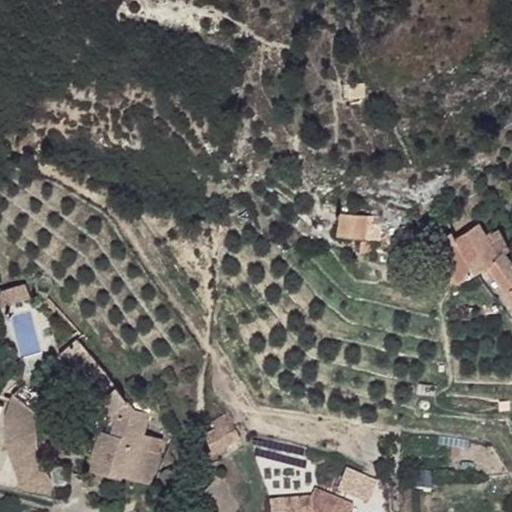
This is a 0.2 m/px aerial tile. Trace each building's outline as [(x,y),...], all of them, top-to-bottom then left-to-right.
[(339,200),(337,222),(358,226),(364,227),(366,205),(339,200)] [(487,246),(511,277),(511,236),(507,230),(500,234),(482,205),(456,221),(460,227),(479,251),(487,246)] [(358,226),(357,239),(371,241),(374,228),(364,227),(358,226)] [(440,240),(460,263),(479,251),(460,227),(440,240)] [(92,345),(76,355),(86,371),(79,375),(112,426),(109,446),(96,442),(86,474),(83,485),(116,494),(116,492),(144,501),(153,469),(143,466),(147,453),(142,452),(147,426),(135,420),(92,345)] [(39,405),(12,400),(14,428),(35,482),(60,467),(39,405)] [(218,439),(247,423),(238,406),(210,421),(218,439)] [(209,477),(227,505),(241,495),(219,464),(209,477)] [(373,505),(383,481),(349,466),(338,491),(373,505)] [(262,500),(262,511),(343,511),(310,490),(305,497),(302,497),(262,500)]
